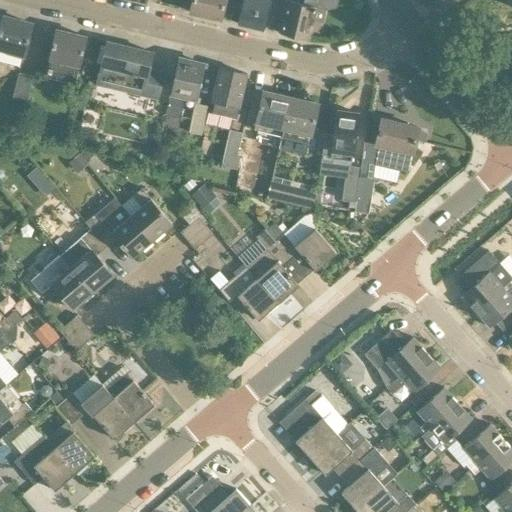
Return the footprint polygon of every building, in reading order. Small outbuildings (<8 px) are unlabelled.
[(193,0),(190,13),(220,20),(224,0),(193,0)] [(242,0),(237,24),(263,30),(270,0),(242,0)] [(288,1),(280,34),(307,41),(312,21),(323,24),(326,11),(339,9),(340,0),(303,0),(303,4),(288,1)] [(3,17),(0,28),(0,49),(24,55),(32,24),(3,17)] [(74,84),(85,37),(56,30),(49,59),(50,59),(46,77),(74,84)] [(157,100),(163,73),(148,70),(152,52),(106,42),(97,86),(157,100)] [(178,59),(166,116),(180,119),(184,97),(197,99),(204,65),(178,59)] [(219,68),(212,101),(215,102),(213,113),(237,118),(247,74),(219,68)] [(27,103),(33,77),(19,74),(13,99),(27,103)] [(281,136),(290,98),(263,92),(254,130),(281,136)] [(290,98),(281,136),(309,143),(317,105),(290,98)] [(203,135),(207,108),(194,106),(190,133),(203,135)] [(325,134),(319,174),(346,178),(343,200),(356,202),(361,167),(350,166),(358,115),(337,111),(333,135),(325,134)] [(381,120),(376,144),(364,142),(359,186),(372,188),(376,154),(410,162),(418,128),(381,120)] [(230,130),(222,166),(238,170),(241,157),(237,156),(243,133),(230,130)] [(93,161),(95,158),(97,154),(83,150),(78,154),(87,166),(93,161)] [(77,174),(87,166),(78,154),(68,162),(77,174)] [(27,176),(34,184),(43,176),(36,168),(27,176)] [(271,181),(267,198),(314,210),(317,192),(271,181)] [(204,183),(191,195),(202,208),(215,196),(204,183)] [(141,208),(131,216),(152,241),(172,224),(142,189),(133,198),(141,208)] [(152,241),(131,216),(115,197),(84,223),(90,230),(90,229),(106,248),(116,240),(131,258),(152,241)] [(182,215),(190,225),(197,218),(204,226),(208,223),(193,205),(182,215)] [(180,233),(187,242),(205,227),(204,226),(197,218),(190,225),(180,233)] [(264,230),(290,260),(299,253),(315,271),(336,254),(314,229),(294,246),(273,223),(264,230)] [(205,227),(187,242),(194,251),(212,235),(205,227)] [(90,229),(90,230),(60,255),(92,292),(112,275),(96,257),(106,248),(90,229)] [(290,260),(264,230),(256,238),(266,250),(246,267),(278,303),(298,286),(282,267),(290,260)] [(476,312),(503,288),(511,280),(511,278),(488,251),(462,274),(473,287),(462,296),(476,312)] [(92,292),(60,255),(29,281),(40,294),(51,285),(72,309),(92,292)] [(228,303),(236,296),(258,321),(278,303),(246,267),(226,284),(217,291),(228,303)] [(511,298),(503,288),(476,312),(490,328),(511,308),(511,298)] [(40,308),(43,305),(35,296),(32,299),(40,308)] [(67,341),(86,326),(77,316),(59,331),(67,341)] [(0,336),(3,334),(11,327),(4,318),(0,321),(0,336)] [(47,347),(59,336),(46,322),(34,333),(47,347)] [(86,326),(67,341),(76,352),(95,336),(86,326)] [(377,369),(386,390),(427,353),(413,338),(401,348),(388,333),(364,354),(377,369)] [(0,351),(10,343),(3,334),(0,336),(0,351)] [(427,353),(386,390),(391,395),(405,383),(414,393),(441,369),(427,353)] [(41,357),(37,366),(47,370),(50,360),(41,357)] [(113,398),(134,422),(154,405),(133,381),(113,398)] [(8,384),(0,389),(0,424),(7,419),(15,428),(32,413),(8,384)] [(39,392),(42,397),(48,397),(52,393),(50,387),(45,385),(40,388),(39,392)] [(424,433),(458,403),(444,388),(417,411),(427,423),(420,429),(424,433)] [(311,404),(320,396),(315,391),(306,399),(311,404)] [(63,401),(79,420),(87,413),(91,418),(93,416),(114,440),(134,422),(113,398),(104,405),(93,392),(79,404),(71,395),(63,401)] [(311,458),(338,434),(306,399),(286,417),(303,435),(296,442),(311,458)] [(44,439),(74,474),(94,457),(73,433),(75,431),(71,427),(79,420),(63,401),(55,408),(66,421),(44,439)] [(458,403),(424,433),(422,436),(439,455),(456,440),(453,436),(472,419),(458,403)] [(470,470),(504,440),(490,425),(463,448),(473,459),(466,465),(470,470)] [(353,451),(338,434),(311,458),(325,475),(333,469),(341,478),(374,448),(366,439),(353,451)] [(396,445),(388,436),(380,444),(387,452),(396,445)] [(74,474),(44,439),(42,437),(13,462),(34,486),(43,478),(54,491),(74,474)] [(511,449),(504,440),(470,470),(475,475),(481,469),(491,480),(511,461),(511,449)] [(374,448),(341,478),(349,487),(341,493),(356,510),(383,486),(375,477),(381,460),(383,458),(374,448)] [(451,477),(446,471),(434,481),(443,491),(455,481),(451,477)] [(212,476),(187,500),(197,511),(244,511),(251,506),(237,489),(229,495),(212,476)] [(509,511),(511,510),(511,482),(494,499),(504,510),(501,511),(509,511)] [(398,503),(383,486),(356,510),(358,511),(406,511),(415,504),(407,495),(398,503)]
